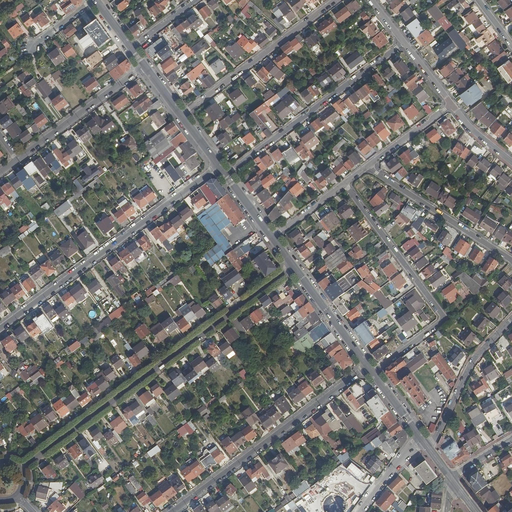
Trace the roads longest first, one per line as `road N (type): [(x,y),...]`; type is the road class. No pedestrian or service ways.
road 1 (residential): [(19,469),(292,266)]
road 2 (residential): [(218,166),(0,328)]
road 3 (residential): [(342,184),(442,321),(371,373)]
road 4 (residential): [(171,511),(365,365)]
road 5 (residential): [(403,45),(226,175)]
road 6 (residential): [(334,0),(181,115)]
road 7 (residential): [(366,166),(511,261)]
road 8 (residential): [(17,158),(144,65)]
road 9 (unclassified): [(511,318),(473,358),(428,447)]
road 10 (tertiary): [(292,266),(365,365)]
